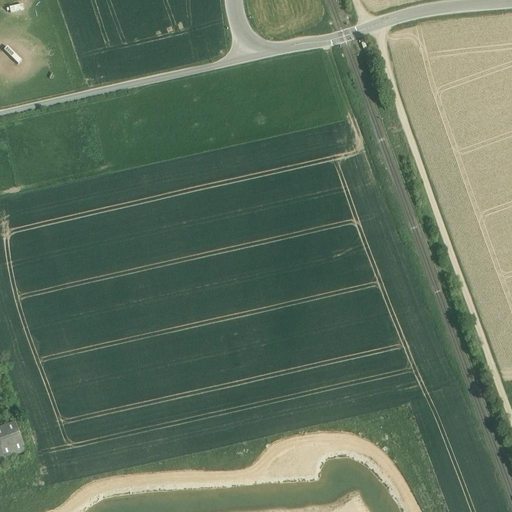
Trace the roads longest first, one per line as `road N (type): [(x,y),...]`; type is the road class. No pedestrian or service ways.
road 1 (track): [(511,420),(376,27)]
road 2 (unclassified): [(247,57),(420,18),(511,8)]
road 3 (unclassified): [(0,113),(247,57)]
